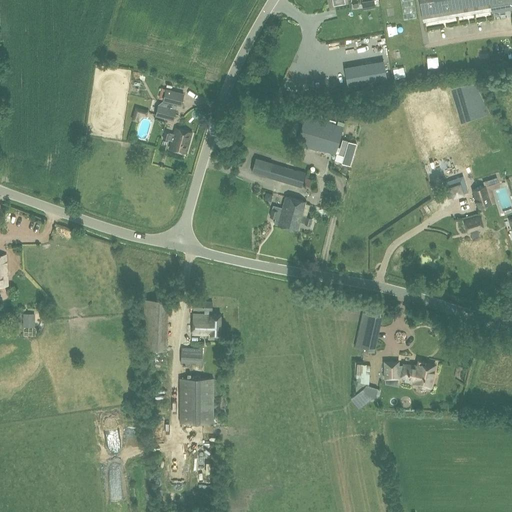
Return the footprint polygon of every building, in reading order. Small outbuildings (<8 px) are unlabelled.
[(373,0),(362,2),(363,9),(374,7),(373,0)] [(400,0),(403,19),(416,16),(413,0),(400,0)] [(439,3),(438,1),(430,2),(430,4),(422,5),(424,17),(432,16),(432,14),(440,12),(441,14),(449,13),(448,11),(457,9),(455,0),(446,0),(447,1),(439,3)] [(457,12),(474,9),(472,0),(455,0),(457,9),(457,12)] [(489,0),(472,0),(474,9),(490,6),(490,4),(489,0)] [(308,45),(309,56),(318,56),(318,45),(308,45)] [(424,68),(435,67),(434,56),(423,57),(424,68)] [(387,79),(383,60),(344,67),(347,86),(387,79)] [(262,81),(265,70),(255,67),(252,78),(262,81)] [(155,115),(173,120),(176,109),(177,105),(181,106),(184,93),(165,88),(162,100),(161,100),(160,105),(158,104),(155,115)] [(305,115),(296,143),(335,155),(343,126),(305,115)] [(167,139),(172,141),(169,148),(186,153),(192,132),(175,128),(174,134),(170,132),(165,131),(162,139),(167,140),(167,139)] [(341,162),(349,164),(356,143),(342,139),(338,154),(343,155),(341,162)] [(251,172),(301,187),(305,173),(256,157),(251,172)] [(462,174),(442,181),(447,196),(467,189),(462,174)] [(485,186),(473,190),(475,196),(479,208),(491,203),(487,191),(486,188),(485,186)] [(278,224),(284,226),(289,210),(296,211),(299,199),(285,196),(282,208),(273,205),(270,216),(275,218),(274,223),(278,224)] [(306,201),(299,199),(296,211),(289,210),(284,226),(298,230),(300,222),(310,225),(312,217),(302,215),(306,201)] [(490,233),(479,236),(478,231),(484,229),(479,214),(463,220),(468,234),(470,233),(472,238),(467,240),(473,260),(496,253),(490,233)] [(142,346),(164,347),(166,297),(143,296),(142,346)] [(212,301),(193,301),(193,310),(204,310),(204,314),(193,314),(192,334),(220,335),(221,314),(212,314),(212,301)] [(374,351),(382,316),(362,311),(355,347),(374,351)] [(35,326),(35,313),(23,313),(23,326),(35,326)] [(203,348),(182,346),(180,364),(181,364),(181,366),(186,366),(186,364),(201,365),(203,348)] [(398,376),(401,376),(415,379),(414,383),(418,384),(418,386),(419,387),(421,388),(423,388),(425,387),(426,385),(430,386),(431,383),(432,383),(433,376),(432,376),(435,364),(419,361),(418,365),(417,364),(415,366),(414,367),(404,365),(402,370),(398,370),(398,362),(385,362),(385,378),(398,378),(398,376)] [(358,381),(366,382),(367,362),(359,362),(358,381)] [(213,378),(179,378),(179,423),(213,423),(213,378)] [(360,400),(377,398),(376,387),(358,388),(360,400)]
